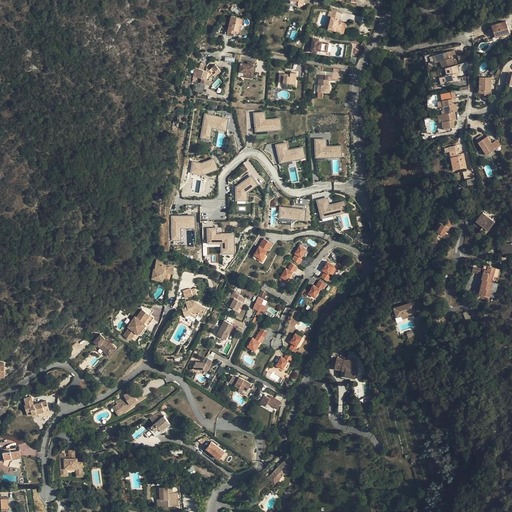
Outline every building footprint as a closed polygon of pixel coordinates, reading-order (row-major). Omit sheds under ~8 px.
[(339,12),(331,11),(328,29),(340,31),(342,22),(337,21),(339,12)] [(235,26),(241,15),(235,12),(227,25),(231,28),(233,25),(235,26)] [(245,18),(241,15),(235,26),(239,29),(245,18)] [(507,21),(492,25),(496,38),(511,33),(507,21)] [(321,49),(327,49),(328,40),(322,40),(323,36),(316,35),(313,50),(320,51),(321,49)] [(457,64),(456,59),(453,61),(451,56),(455,54),(453,50),(436,56),(439,63),(441,62),(443,69),(446,68),(457,64)] [(222,60),(215,64),(213,70),(216,70),(215,69),(224,65),(222,60)] [(213,70),(215,64),(211,65),(202,62),(200,70),(204,72),(203,76),(211,79),(211,77),(213,70)] [(257,63),(242,63),(242,77),(257,77),(257,63)] [(457,64),(446,68),(449,75),(447,76),(449,83),(459,79),(459,78),(457,72),(460,71),(457,64)] [(295,71),(283,70),(282,78),(288,78),(288,81),(299,81),(300,69),(295,69),(295,71)] [(323,75),(323,88),(336,88),(336,73),(329,73),(329,75),(323,75)] [(493,76),(481,75),(481,79),(481,89),(493,89),(493,76)] [(481,89),(481,79),(480,79),(480,92),(486,92),(486,94),(493,94),(493,89),(481,89)] [(454,112),(457,111),(455,103),(452,103),(452,100),(454,99),(453,93),(450,94),(450,92),(441,94),(442,100),(443,106),(444,109),(445,109),(446,113),(454,112)] [(256,131),(281,128),(280,117),(265,119),(264,112),(254,113),(256,131)] [(455,120),(454,112),(446,113),(437,115),(439,122),(441,122),(443,129),(454,127),(453,123),(452,120),(455,120)] [(226,129),(228,117),(205,114),(201,137),(210,139),(212,127),(226,129)] [(478,137),(491,154),(498,148),(495,143),(488,135),(486,137),(483,133),(478,137)] [(341,156),(341,145),(326,146),(326,138),(315,139),(316,157),(341,156)] [(305,157),(302,146),(288,150),(286,142),(276,145),(280,163),(305,157)] [(449,147),(454,171),(467,168),(464,154),(460,155),(459,150),(457,150),(457,146),(449,147)] [(218,169),(214,157),(201,163),(193,162),(191,173),(202,175),(218,169)] [(257,184),(251,175),(236,186),(236,200),(247,200),(247,191),(257,184)] [(327,197),(317,200),(322,218),(346,212),(343,201),(329,204),(327,197)] [(305,219),(306,208),(280,207),(279,218),(305,219)] [(498,224),(484,211),(474,221),(489,234),(498,224)] [(195,227),(194,215),(169,216),(170,239),(181,239),(180,227),(195,227)] [(449,217),(445,223),(448,225),(451,227),(454,221),(449,217)] [(448,225),(445,223),(438,220),(432,231),(442,237),(445,232),(448,225)] [(207,240),(206,228),(213,227),(212,221),(202,222),(203,240),(207,240)] [(222,253),(234,252),(234,233),(216,233),(216,228),(207,228),(208,243),(221,243),(222,253)] [(445,232),(442,237),(447,240),(450,235),(445,232)] [(260,245),(268,249),(272,243),(263,239),(260,245)] [(511,242),(501,245),(503,254),(511,252),(511,242)] [(296,252),(299,254),(301,255),(304,247),(301,245),(296,252)] [(266,252),(258,247),(254,255),(257,257),(257,258),(263,261),(267,255),(266,252)] [(181,263),(162,259),(160,264),(158,263),(156,275),(168,277),(170,269),(179,270),(181,263)] [(326,271),(330,273),(335,265),(328,262),(323,269),(326,271)] [(474,266),(473,272),(479,274),(481,268),(474,266)] [(492,283),(496,269),(486,266),(482,280),(483,281),(492,283)] [(288,279),(292,272),(288,269),(286,268),(281,275),(288,279)] [(492,283),(483,281),(479,295),(490,299),(495,284),(492,283)] [(321,289),(320,289),(316,286),(314,285),(309,293),(315,296),(321,289)] [(195,287),(183,290),(185,298),(197,295),(195,287)] [(268,293),(262,290),(259,296),(265,299),(268,293)] [(243,300),(236,296),(231,305),(239,308),(243,300)] [(265,299),(259,296),(257,301),(263,304),(263,303),(265,299)] [(213,306),(198,298),(192,299),(194,305),(188,306),(189,313),(196,311),(196,310),(197,309),(208,314),(213,306)] [(254,307),(260,309),(261,307),(263,304),(257,301),(254,307)] [(414,304),(394,307),(395,317),(400,317),(407,316),(416,314),(414,304)] [(141,331),(142,332),(148,326),(146,324),(148,320),(152,322),(153,322),(154,323),(159,316),(147,307),(140,316),(139,315),(132,324),(134,326),(128,333),(135,339),(141,331)] [(234,323),(226,319),(218,333),(226,338),(234,323)] [(148,326),(142,332),(145,333),(152,322),(148,320),(146,324),(148,326)] [(82,337),(86,340),(96,332),(90,328),(82,337)] [(96,332),(86,340),(97,349),(96,350),(101,355),(112,344),(106,339),(105,340),(100,336),(103,333),(99,331),(97,333),(96,332)] [(291,341),(293,342),(298,345),(302,337),(295,333),(291,341)] [(260,342),(256,340),(253,338),(248,346),(255,350),(260,342)] [(287,352),(284,357),(289,360),(291,361),(293,356),(287,352)] [(193,365),(194,369),(202,368),(205,370),(206,370),(213,359),(205,355),(202,360),(196,360),(195,364),(193,365)] [(355,380),(357,373),(352,371),(353,367),(356,367),(357,363),(337,357),(335,367),(342,369),(346,370),(344,376),(355,380)] [(277,365),(283,369),(288,361),(283,359),(281,358),(277,365)] [(232,376),(229,383),(245,391),(250,383),(237,377),(236,378),(232,376)] [(54,394),(52,387),(45,389),(48,397),(54,394)] [(133,393),(129,396),(134,399),(139,404),(146,400),(143,394),(136,398),(133,393)] [(265,393),(260,403),(269,407),(271,405),(279,409),(283,400),(272,394),(271,396),(265,393)] [(24,406),(26,412),(31,411),(32,415),(32,416),(38,414),(44,412),(44,410),(49,409),(46,401),(34,405),(31,397),(24,400),(26,405),(24,406)] [(126,410),(131,407),(120,399),(116,402),(117,405),(121,410),(124,407),(126,410)] [(121,410),(117,405),(113,407),(118,415),(126,410),(124,407),(121,410)] [(161,430),(170,423),(160,411),(150,418),(155,424),(149,429),(144,433),(149,438),(154,434),(155,436),(156,435),(157,436),(162,432),(161,430)] [(173,427),(170,423),(161,430),(162,432),(167,428),(169,430),(173,427)] [(205,449),(218,460),(225,453),(212,441),(205,449)] [(59,451),(60,474),(66,473),(66,466),(75,466),(76,470),(82,470),(82,459),(77,459),(76,455),(74,455),(74,447),(68,448),(68,454),(68,456),(64,456),(64,454),(64,451),(59,451)] [(0,469),(7,472),(9,466),(11,459),(15,458),(21,457),(20,449),(10,451),(10,450),(3,452),(4,456),(4,460),(3,463),(0,461),(0,469)] [(271,475),(277,482),(290,468),(283,462),(271,475)] [(429,464),(428,471),(435,473),(436,473),(437,466),(429,464)] [(435,473),(428,471),(427,482),(434,483),(435,473)] [(274,484),(277,482),(271,475),(268,478),(274,484)] [(160,488),(164,487),(164,483),(156,483),(156,494),(160,494),(160,488)] [(172,487),(164,487),(160,488),(160,494),(156,494),(157,500),(157,507),(165,506),(165,507),(169,507),(169,506),(169,502),(175,502),(174,492),(172,492),(172,487)] [(177,492),(174,492),(175,502),(169,502),(169,506),(178,505),(177,492)]
